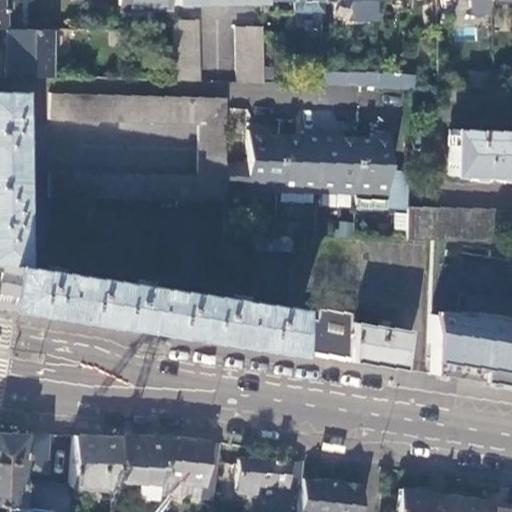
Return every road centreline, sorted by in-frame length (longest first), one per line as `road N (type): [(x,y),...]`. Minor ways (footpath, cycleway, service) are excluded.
road 1 (primary): [(262,396),(0,348)]
road 2 (primary): [(0,385),(156,399),(262,396)]
road 3 (primary): [(262,396),(511,433)]
